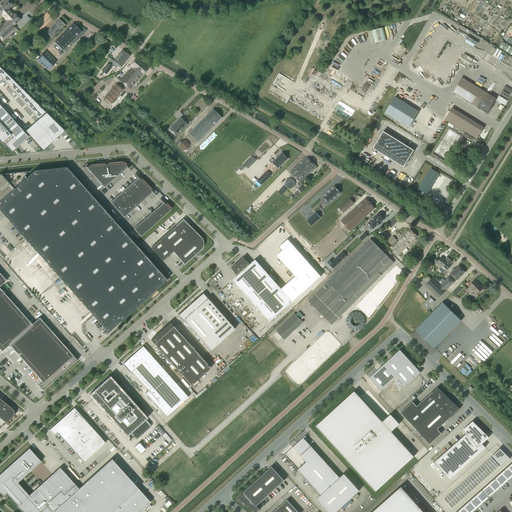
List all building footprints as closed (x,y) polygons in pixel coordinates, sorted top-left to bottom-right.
[(12,2),(9,0),(8,0),(7,0),(5,0),(4,2),(3,2),(1,4),(0,5),(0,15),(1,16),(3,15),(8,21),(6,23),(0,28),(0,37),(2,40),(15,28),(13,25),(19,19),(15,14),(13,16),(7,9),(12,5),(11,4),(12,3),(12,2)] [(47,24),(41,19),(36,25),(41,30),(47,24)] [(52,38),(64,25),(59,20),(47,33),(52,38)] [(63,51),(81,32),(73,24),(54,43),(63,51)] [(430,35),(431,38),(426,41),(426,45),(422,47),(424,51),(421,53),(422,53),(427,52),(426,49),(429,47),(432,46),(431,43),(433,43),(431,41),(434,39),(431,35),(435,33),(439,32),(440,31),(433,33),(430,35)] [(467,36),(465,38),(476,45),(477,42),(467,36)] [(511,47),(502,42),(499,47),(511,55),(511,47)] [(122,67),(130,56),(122,50),(114,61),(122,67)] [(56,62),(45,51),(37,60),(48,70),(56,62)] [(468,67),(473,59),(464,54),(459,62),(460,62),(468,67)] [(148,69),(136,59),(130,66),(131,67),(120,80),(129,90),(148,69)] [(102,71),(106,74),(112,66),(108,63),(102,71)] [(6,74),(2,78),(8,85),(13,80),(6,74)] [(487,113),(496,99),(461,78),(453,92),(487,113)] [(13,80),(8,85),(14,91),(19,87),(13,80)] [(111,103),(123,90),(116,84),(105,97),(111,103)] [(19,87),(14,91),(18,96),(23,91),(19,87)] [(23,91),(18,96),(22,100),(28,95),(23,91)] [(28,95),(22,100),(26,105),(32,99),(28,95)] [(499,96),(496,100),(505,105),(507,101),(499,96)] [(395,97),(385,113),(409,128),(419,112),(395,97)] [(32,99),(26,105),(30,109),(36,104),(32,99)] [(36,104),(30,109),(34,114),(41,108),(36,104)] [(0,105),(0,139),(12,152),(28,137),(0,105)] [(484,127),(452,107),(445,120),(450,122),(477,139),(484,127)] [(41,108),(34,114),(38,118),(45,112),(41,108)] [(197,142),(221,118),(213,109),(189,134),(197,142)] [(46,113),(25,132),(42,151),(64,131),(46,113)] [(429,113),(423,124),(432,130),(439,118),(429,113)] [(181,118),(170,129),(177,136),(188,125),(181,118)] [(373,147),(404,166),(414,150),(383,131),(373,147)] [(179,142),(182,150),(190,147),(187,139),(179,142)] [(282,153),(272,162),(278,169),(288,159),(282,153)] [(303,161),(312,171),(316,166),(307,157),(303,161)] [(312,171),(303,161),(291,173),(301,182),(312,171)] [(120,162),(119,162),(108,163),(108,164),(105,165),(104,163),(90,165),(90,166),(85,167),(104,188),(127,167),(125,165),(126,164),(125,163),(124,162),(123,162),(122,162),(121,162),(120,162)] [(108,333),(166,281),(66,168),(34,171),(27,177),(23,173),(29,172),(29,171),(1,174),(0,174),(0,211),(25,239),(108,333)] [(427,194),(439,174),(431,169),(418,189),(427,194)] [(267,171),(258,181),(262,185),(271,176),(267,171)] [(138,177),(127,187),(134,195),(140,190),(146,184),(141,178),(140,180),(139,178),(138,177)] [(294,183),(290,179),(286,180),(284,185),(288,189),(292,188),(294,183)] [(146,184),(140,190),(146,197),(152,192),(152,191),(150,190),(151,189),(146,184)] [(302,192),(306,188),(303,184),(298,189),(302,192)] [(278,191),(282,195),(288,189),(284,186),(278,191)] [(334,186),(323,197),(326,200),(323,202),(326,205),(329,203),(329,204),(341,193),(334,186)] [(127,187),(122,192),(128,200),(134,195),(127,187)] [(140,190),(134,195),(141,202),(146,197),(140,190)] [(128,200),(122,192),(116,197),(123,205),(128,200)] [(141,202),(134,195),(128,200),(135,207),(141,202)] [(123,205),(116,197),(110,202),(117,210),(123,205)] [(365,198),(341,221),(351,232),(375,209),(365,198)] [(350,199),(339,208),(344,213),(354,204),(350,199)] [(135,207),(128,200),(123,205),(130,212),(135,207)] [(163,203),(156,208),(163,216),(170,210),(171,210),(170,209),(171,208),(166,203),(165,204),(163,202),(163,203)] [(130,212),(123,205),(117,210),(124,217),(130,212)] [(163,216),(156,208),(151,213),(158,221),(163,216)] [(316,212),(307,221),(311,226),(321,217),(316,212)] [(158,221),(151,213),(145,218),(152,226),(158,221)] [(383,219),(384,218),(382,215),(381,216),(378,214),(369,223),(372,226),(370,228),(372,230),(373,228),(374,229),(378,225),(378,226),(381,223),(381,222),(384,220),(383,219)] [(152,226),(145,218),(134,229),(141,236),(152,226)] [(183,219),(161,238),(151,247),(154,251),(163,260),(173,251),(195,231),(189,225),(183,219)] [(397,241),(390,247),(398,255),(400,254),(413,241),(415,241),(416,239),(416,238),(417,236),(410,230),(398,242),(397,241)] [(201,237),(195,231),(173,251),(184,264),(200,250),(201,249),(202,249),(202,248),(202,247),(203,247),(203,246),(203,245),(203,244),(203,243),(203,242),(203,241),(203,240),(203,239),(202,238),(201,237)] [(368,236),(360,244),(363,246),(370,238),(368,236)] [(393,236),(387,241),(392,245),(397,240),(393,236)] [(244,257),(232,268),(238,275),(233,280),(271,321),(320,275),(287,239),(280,246),(280,249),(282,251),(277,256),(295,276),(282,288),(256,260),(251,264),(244,257)] [(370,239),(308,301),(332,325),(394,262),(370,239)] [(330,259),(326,263),(332,269),(346,256),(342,252),(332,261),(330,259)] [(451,264),(453,262),(448,258),(447,261),(442,257),(440,260),(437,258),(434,262),(436,264),(437,263),(441,266),(439,269),(443,273),(445,270),(446,271),(451,264)] [(454,270),(450,273),(457,280),(465,272),(459,266),(455,271),(454,270)] [(0,349),(2,351),(9,345),(42,382),(38,385),(43,390),(77,360),(39,318),(32,325),(0,288),(0,286),(6,281),(0,273),(0,349)] [(441,285),(439,282),(434,277),(426,285),(439,298),(446,290),(441,285)] [(443,278),(439,282),(441,285),(446,290),(454,282),(449,277),(445,281),(443,278)] [(477,294),(483,288),(475,280),(469,287),(477,294)] [(210,350),(204,343),(227,322),(234,329),(203,293),(178,315),(210,350)] [(430,297),(422,305),(427,309),(435,302),(430,297)] [(461,321),(442,302),(415,330),(434,348),(461,321)] [(479,315),(482,312),(476,306),(473,309),(479,315)] [(351,309),(344,325),(360,332),(367,316),(351,309)] [(296,314),(295,313),(276,330),(285,340),(303,322),(301,319),(304,316),(299,311),(296,314)] [(150,340),(191,385),(210,368),(170,322),(150,340)] [(161,324),(153,332),(156,335),(164,327),(161,324)] [(486,358),(505,340),(500,335),(483,351),(487,354),(484,357),(486,358)] [(150,354),(142,346),(122,364),(130,373),(133,369),(150,388),(145,393),(166,417),(188,397),(150,354)] [(421,373),(400,350),(385,363),(405,387),(421,373)] [(396,377),(385,364),(369,378),(381,391),(396,377)] [(150,425),(145,420),(147,418),(142,412),(110,376),(89,395),(92,398),(126,437),(130,434),(135,439),(150,425)] [(401,413),(415,429),(449,398),(438,387),(417,406),(413,402),(401,413)] [(383,423),(355,391),(316,426),(372,488),(376,492),(414,457),(391,432),(400,424),(392,415),(383,423)] [(0,398),(0,417),(6,423),(12,417),(13,417),(13,416),(14,415),(14,414),(14,413),(14,412),(14,411),(13,410),(13,409),(12,409),(12,408),(11,407),(2,400),(0,398)] [(449,398),(415,429),(430,445),(442,434),(438,429),(460,409),(449,398)] [(74,408),(49,430),(54,435),(57,432),(83,462),(105,443),(74,408)] [(466,434),(434,462),(450,479),(485,447),(482,444),(489,437),(476,425),(473,421),(463,430),(466,434)] [(155,428),(162,435),(164,433),(158,426),(155,428)] [(298,470),(307,480),(320,495),(316,499),(327,511),(335,511),(359,491),(350,480),(344,474),(340,478),(304,439),(303,438),(300,441),(297,444),(293,447),(301,455),(300,456),(306,462),(298,470)] [(6,493),(9,496),(17,506),(16,506),(23,511),(138,511),(150,502),(111,459),(78,489),(63,472),(60,468),(41,485),(28,496),(17,483),(29,472),(41,462),(29,448),(0,474),(0,492),(3,495),(6,493)] [(500,449),(491,456),(500,466),(507,460),(509,458),(510,459),(510,458),(500,448),(499,448),(500,449)] [(272,467),(237,498),(252,510),(255,511),(259,509),(258,508),(256,506),(284,481),(272,467)] [(511,472),(508,467),(501,473),(508,480),(511,476),(511,472)] [(501,473),(495,478),(502,486),(508,480),(501,473)] [(495,478),(488,484),(495,492),(502,486),(495,478)] [(488,484),(482,490),(489,497),(495,492),(488,484)] [(423,511),(401,487),(372,511),(423,511)] [(482,490),(476,495),(483,503),(489,497),(482,490)] [(476,495),(469,501),(476,509),(483,503),(476,495)] [(298,511),(287,500),(273,511),(298,511)] [(469,501),(463,507),(467,511),(472,511),(476,509),(469,501)]
